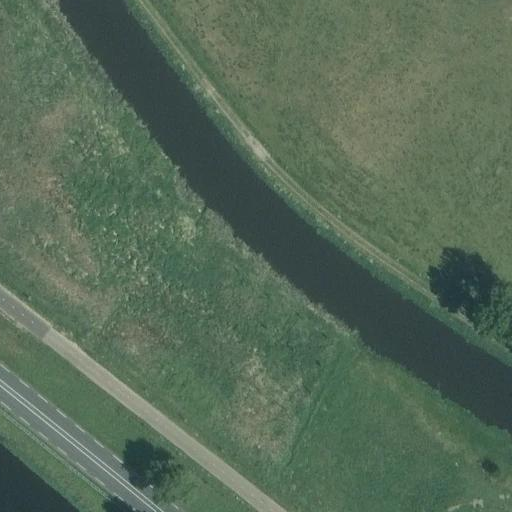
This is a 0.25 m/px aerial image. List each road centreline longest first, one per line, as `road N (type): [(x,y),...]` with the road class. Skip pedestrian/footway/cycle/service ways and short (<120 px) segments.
road 1 (unclassified): [(269,511),(0,297)]
road 2 (primary): [(157,511),(0,384)]
